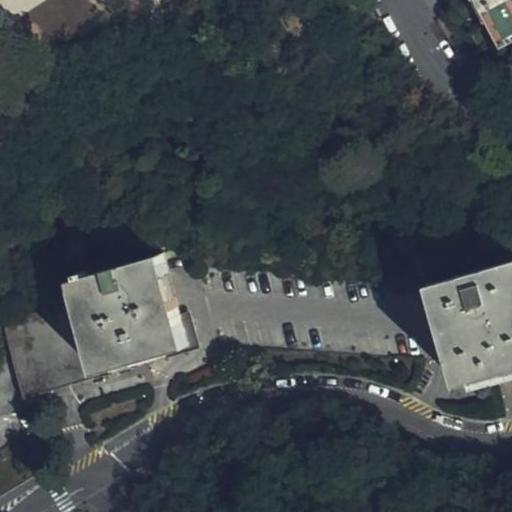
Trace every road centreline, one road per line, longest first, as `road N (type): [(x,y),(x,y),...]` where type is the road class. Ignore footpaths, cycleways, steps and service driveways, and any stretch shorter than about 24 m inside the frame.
road 1 (residential): [(511,443),(469,441),(337,395),(260,396),(197,416),(120,459),(96,488)]
road 2 (residential): [(393,0),(437,70),(466,95),(511,115)]
